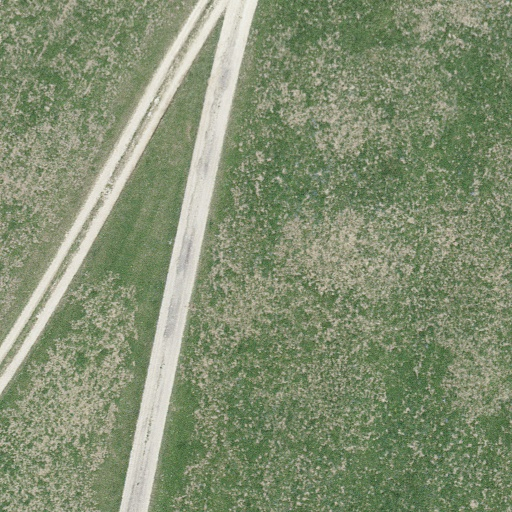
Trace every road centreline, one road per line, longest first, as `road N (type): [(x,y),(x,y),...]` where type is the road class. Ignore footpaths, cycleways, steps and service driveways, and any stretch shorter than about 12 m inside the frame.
road 1 (track): [(254,0),(137,511)]
road 2 (track): [(236,0),(0,388)]
